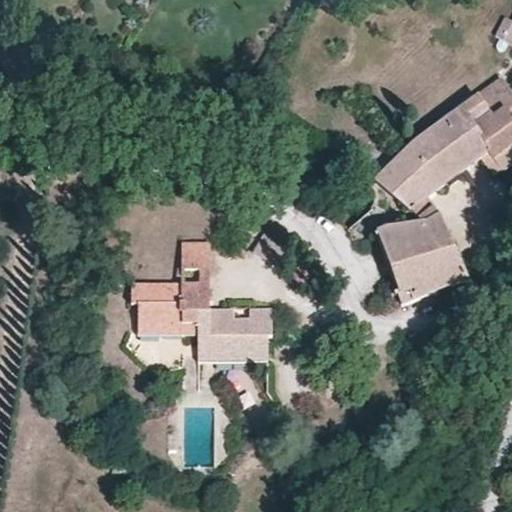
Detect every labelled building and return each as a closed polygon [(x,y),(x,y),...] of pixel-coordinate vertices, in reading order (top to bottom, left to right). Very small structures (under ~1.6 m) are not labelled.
[(502,14),(490,35),(511,47),(511,14),(510,18),(502,14)] [(511,100),(500,83),(456,115),(413,145),(374,184),(409,214),(411,213),(422,226),(441,224),(440,219),(425,201),(481,160),(487,167),(493,162),(501,173),(511,164),(511,154),(509,151),(511,148),(511,100)] [(495,177),(501,173),(493,162),(487,167),(495,177)] [(439,295),(466,281),(441,224),(422,226),(402,230),(376,235),(397,298),(408,295),(412,304),(439,295)] [(210,244),(181,244),(181,272),(199,272),(211,272),(210,244)] [(199,272),(199,287),(199,313),(210,313),(211,272),(199,272)] [(138,308),(139,331),(197,332),(198,339),(198,358),(249,357),(249,365),(268,365),(268,339),(272,339),(273,313),(249,313),(248,323),(233,322),(233,313),(210,313),(199,313),(199,287),(181,287),(131,287),(131,307),(138,308)] [(397,298),(400,309),(412,304),(408,295),(397,298)] [(198,358),(198,366),(249,365),(249,357),(198,358)]
